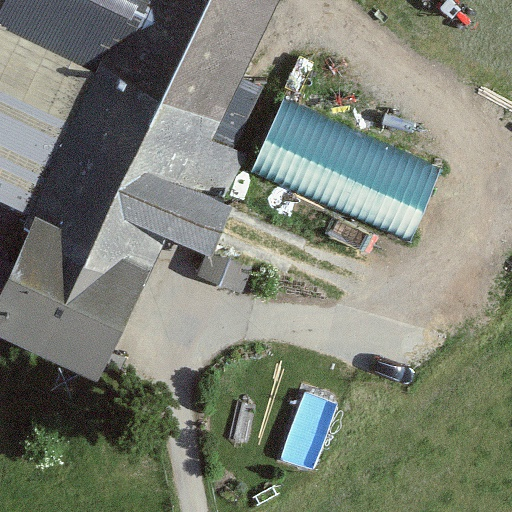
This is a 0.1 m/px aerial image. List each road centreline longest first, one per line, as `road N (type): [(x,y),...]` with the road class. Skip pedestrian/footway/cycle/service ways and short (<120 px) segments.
road 1 (track): [(171,332),(340,327),(384,317),(458,243),(473,199),(473,154),(440,107),(318,0)]
road 2 (residential): [(171,332),(188,511)]
